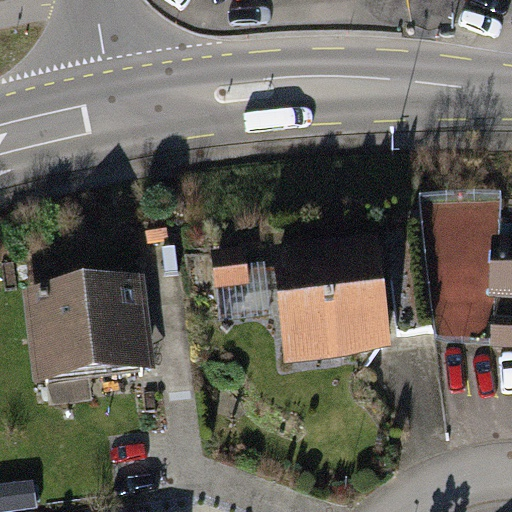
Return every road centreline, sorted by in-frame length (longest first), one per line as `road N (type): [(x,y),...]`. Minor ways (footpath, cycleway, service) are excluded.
road 1 (primary): [(511,95),(320,87),(119,113)]
road 2 (primary): [(119,113),(0,144)]
